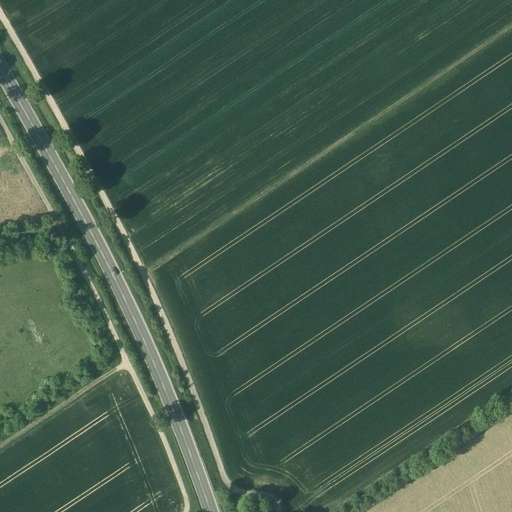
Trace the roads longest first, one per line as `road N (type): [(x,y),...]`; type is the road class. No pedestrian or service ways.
road 1 (track): [(279,511),(274,500),(227,483),(131,250),(0,11)]
road 2 (secondary): [(0,68),(140,334),(212,511)]
road 3 (track): [(511,27),(142,275)]
road 4 (track): [(0,119),(157,426),(186,511)]
road 5 (track): [(361,511),(511,409)]
road 6 (track): [(0,447),(126,362)]
